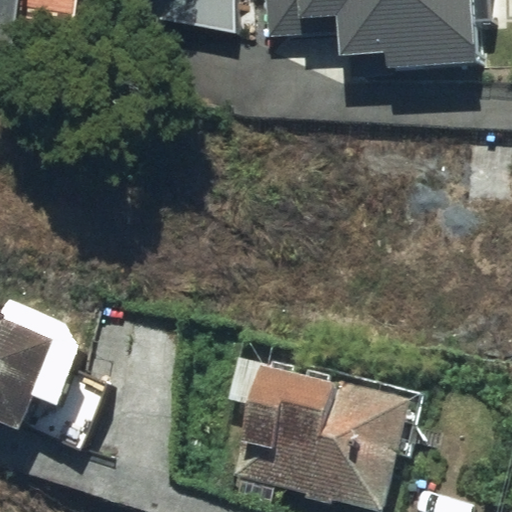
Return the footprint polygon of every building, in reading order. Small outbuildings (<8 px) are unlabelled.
[(151,0),(0,0),(0,68),(130,98),(151,0)] [(276,0),(277,45),(326,45),(326,32),(350,31),(351,66),(490,64),(489,0),(276,0)] [(393,305),(394,237),(447,241),(455,158),(283,142),(269,293),(393,305)] [(86,346),(0,307),(0,425),(42,445),(86,346)] [(395,511),(422,412),(277,374),(249,481),(367,511),(395,511)]
